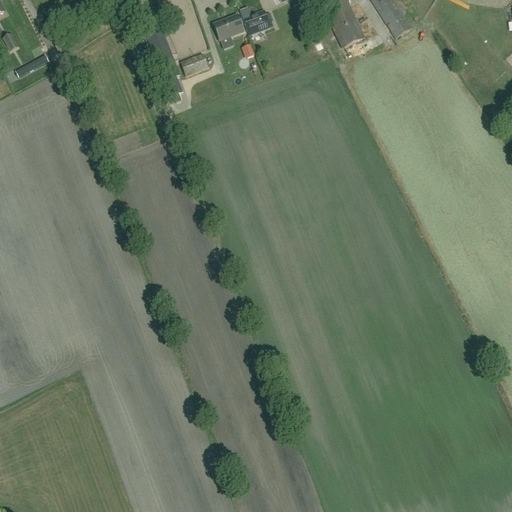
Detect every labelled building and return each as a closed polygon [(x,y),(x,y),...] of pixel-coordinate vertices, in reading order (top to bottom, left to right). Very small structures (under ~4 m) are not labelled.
[(317,0),(342,51),(365,40),(346,0),(317,0)] [(368,0),(395,41),(396,41),(413,30),(393,0),(368,0)] [(248,37),(270,29),(264,12),(250,17),(248,13),(241,16),(243,22),(247,32),(248,37)] [(219,43),(243,34),(237,18),(213,27),(219,43)] [(158,24),(143,30),(163,83),(179,77),(158,24)] [(202,56),(180,64),(185,79),(207,70),(202,56)] [(45,57),(33,64),(36,71),(49,64),(45,57)] [(19,80),(28,75),(24,68),(15,73),(19,80)]
